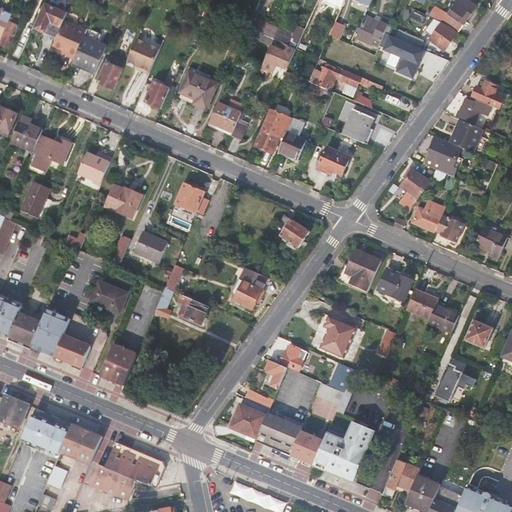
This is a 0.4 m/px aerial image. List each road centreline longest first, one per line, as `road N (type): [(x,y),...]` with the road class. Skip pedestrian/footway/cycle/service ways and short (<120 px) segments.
road 1 (residential): [(0,67),(347,218)]
road 2 (residential): [(347,218),(186,440)]
road 3 (residential): [(509,0),(347,218)]
road 4 (tertiary): [(0,362),(186,440)]
road 5 (tertiary): [(186,440),(353,511)]
road 6 (residential): [(347,218),(511,289)]
